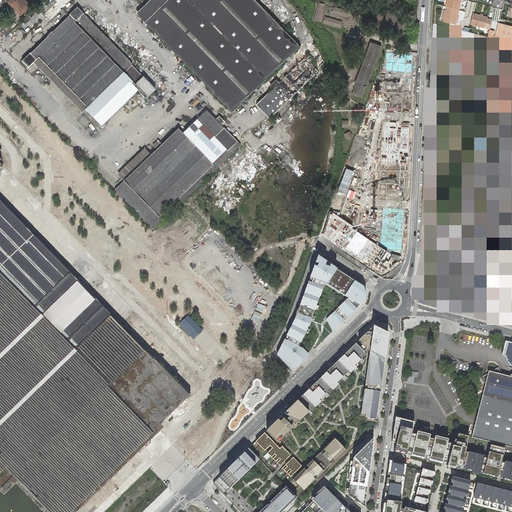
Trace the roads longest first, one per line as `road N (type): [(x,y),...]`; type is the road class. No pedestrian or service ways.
road 1 (tertiary): [(425,0),(413,230),(399,288)]
road 2 (tertiary): [(194,487),(379,308)]
road 3 (residential): [(393,314),(397,335),(372,511)]
